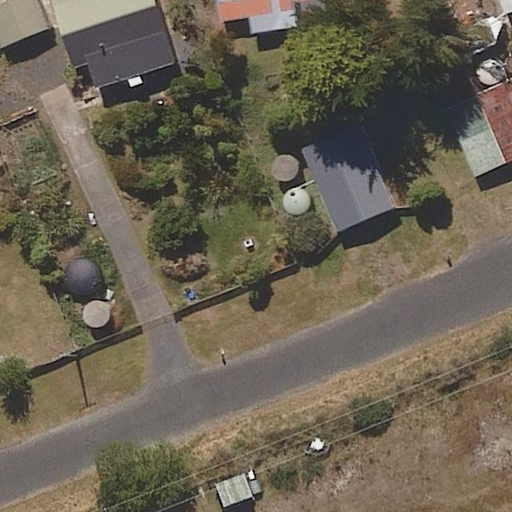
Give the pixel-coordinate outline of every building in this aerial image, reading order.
[(52,36),(38,0),(0,0),(0,49),(2,55),(52,36)] [(180,71),(158,0),(58,0),(82,75),(98,70),(106,94),(180,71)] [(331,30),(326,0),(220,0),(225,29),(254,25),(256,40),(331,30)] [(511,23),(511,0),(502,0),(510,24),(511,23)] [(511,168),(511,88),(482,101),(496,134),(463,148),(478,183),(511,168)] [(396,216),(362,127),(303,150),(337,238),(396,216)]
